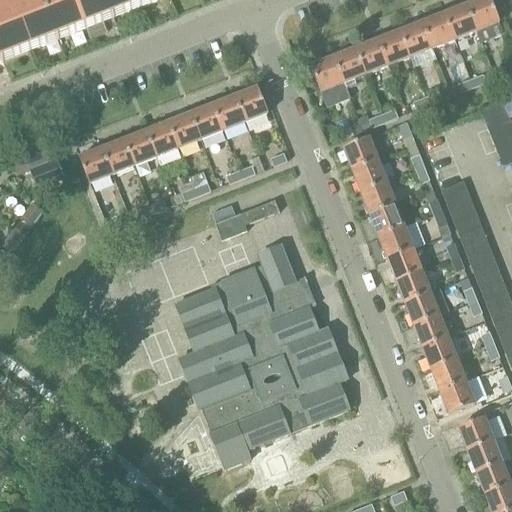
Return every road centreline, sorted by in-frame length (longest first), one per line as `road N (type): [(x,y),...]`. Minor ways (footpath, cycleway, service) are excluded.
road 1 (residential): [(451,511),(248,5)]
road 2 (residential): [(0,99),(248,5)]
road 3 (residential): [(0,400),(124,511)]
